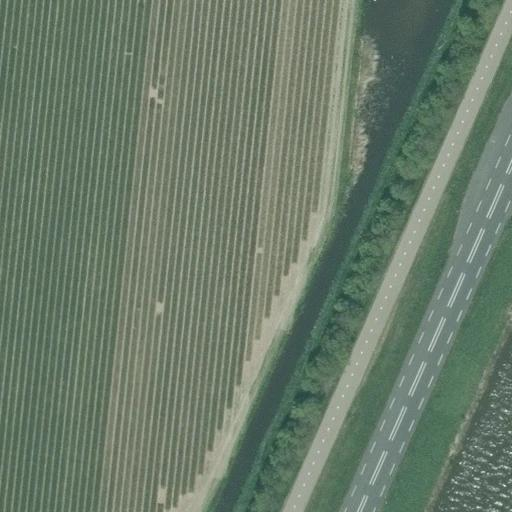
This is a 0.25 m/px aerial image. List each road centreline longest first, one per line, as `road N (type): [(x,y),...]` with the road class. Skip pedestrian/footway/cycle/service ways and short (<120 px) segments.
road 1 (unclassified): [(293,511),(511,12)]
road 2 (primary): [(359,511),(511,165)]
